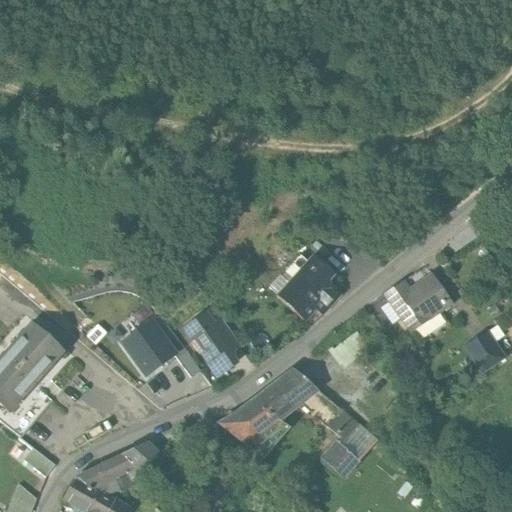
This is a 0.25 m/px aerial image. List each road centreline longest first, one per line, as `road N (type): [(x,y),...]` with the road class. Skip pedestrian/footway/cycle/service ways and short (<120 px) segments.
road 1 (residential): [(48,511),(73,469),(204,414),(284,366),(511,182)]
road 2 (track): [(511,95),(446,138),(343,159),(179,138),(0,97)]
